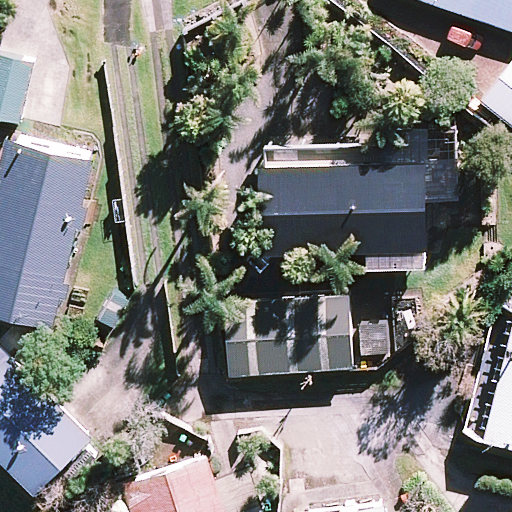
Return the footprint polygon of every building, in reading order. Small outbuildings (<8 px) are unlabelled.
[(511,0),(416,0),(511,32),(511,0)] [(0,113),(22,118),(36,57),(0,48),(0,113)] [(511,75),(489,104),(511,122),(511,75)] [(91,208),(101,163),(14,143),(5,181),(11,183),(0,229),(0,315),(63,330),(84,236),(91,237),(97,210),(91,208)] [(436,266),(433,160),(267,164),(269,253),(374,250),(374,268),(436,266)] [(237,379),(363,371),(358,295),(232,303),(233,313),(237,379)] [(511,310),(506,309),(472,435),(511,445),(511,310)] [(6,346),(0,351),(0,455),(44,498),(101,439),(6,346)] [(233,511),(224,481),(217,458),(130,486),(138,511),(233,511)] [(271,511),(258,470),(224,481),(233,511),(271,511)]
